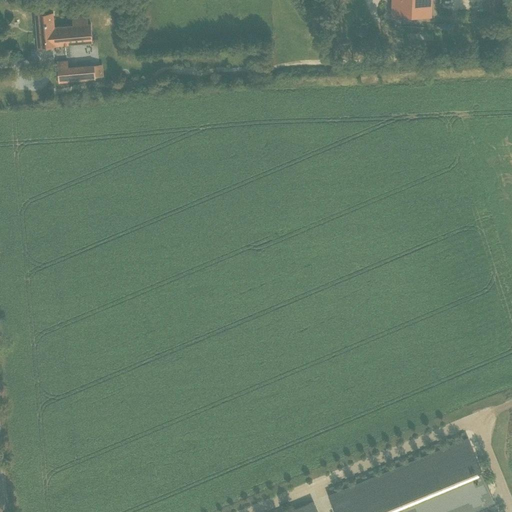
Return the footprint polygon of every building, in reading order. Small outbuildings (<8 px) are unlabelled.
[(430,16),(430,0),(392,0),(392,14),(430,16)] [(53,12),(35,13),(38,46),(92,42),(91,23),(88,23),(87,16),(72,18),(73,24),(54,26),(53,12)] [(434,39),(453,40),(454,23),(435,22),(434,39)] [(68,59),(57,60),(59,82),(70,81),(68,59)] [(511,493),(511,492),(511,419),(486,430),(511,493)] [(335,511),(498,511),(498,510),(492,511),(465,511),(494,500),(468,438),(328,495),(335,511)] [(317,511),(313,501),(287,511),(317,511)]
